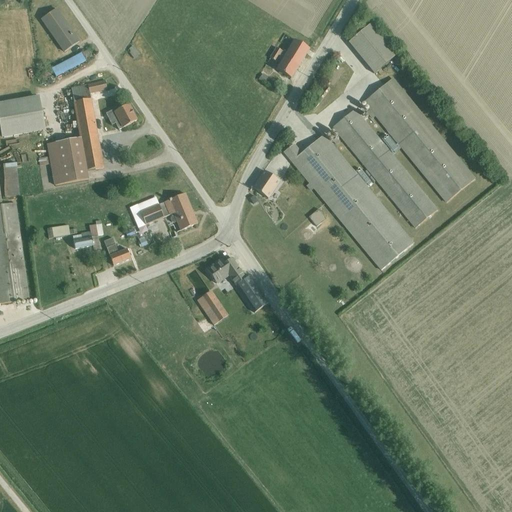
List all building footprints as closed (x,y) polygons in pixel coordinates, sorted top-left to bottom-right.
[(81,38),(60,9),(46,19),(67,48),(81,38)] [(372,25),(349,42),(374,75),(397,58),(372,25)] [(276,73),(288,81),(306,51),(294,43),(276,73)] [(133,47),(127,52),(133,60),(139,55),(133,47)] [(279,63),(284,52),(275,48),(270,59),(279,63)] [(83,53),(52,68),(57,78),(88,62),(83,53)] [(262,70),(266,77),(273,73),(269,66),(262,70)] [(471,184),(391,86),(364,108),(444,206),(471,184)] [(103,171),(92,100),(106,98),(104,87),(70,92),(77,137),(49,141),(50,145),(57,192),(92,186),(90,173),(103,171)] [(42,96),(0,101),(0,115),(3,138),(46,132),(42,96)] [(140,125),(133,110),(119,116),(127,131),(140,125)] [(432,215),(353,117),(334,132),(413,230),(432,215)] [(411,248),(324,141),(304,158),(391,264),(411,248)] [(281,181),(270,173),(257,191),(269,199),(281,181)] [(11,186),(10,196),(18,196),(19,187),(11,186)] [(189,199),(134,221),(138,231),(175,217),(183,236),(200,229),(189,199)] [(0,305),(26,302),(13,207),(1,209),(0,202),(0,305)] [(315,226),(326,218),(319,209),(308,217),(315,226)] [(68,226),(47,228),(49,239),(70,236),(68,226)] [(306,229),(301,232),(306,240),(310,237),(306,229)] [(99,254),(99,233),(89,233),(89,240),(75,241),(75,249),(92,249),(92,254),(99,254)] [(108,254),(118,252),(114,238),(104,241),(108,254)] [(261,296),(226,252),(210,264),(246,309),(261,296)] [(112,260),(116,271),(134,265),(130,254),(112,260)] [(212,329),(228,316),(207,290),(199,296),(194,289),(182,299),(190,309),(194,305),(212,329)] [(158,331),(147,340),(159,354),(169,345),(158,331)]
